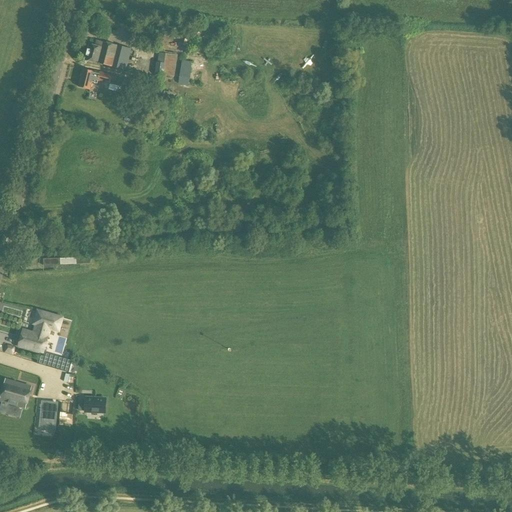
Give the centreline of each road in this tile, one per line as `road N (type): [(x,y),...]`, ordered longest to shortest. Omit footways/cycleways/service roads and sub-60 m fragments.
road 1 (track): [(0,459),(511,486)]
road 2 (tertiary): [(0,271),(75,0)]
